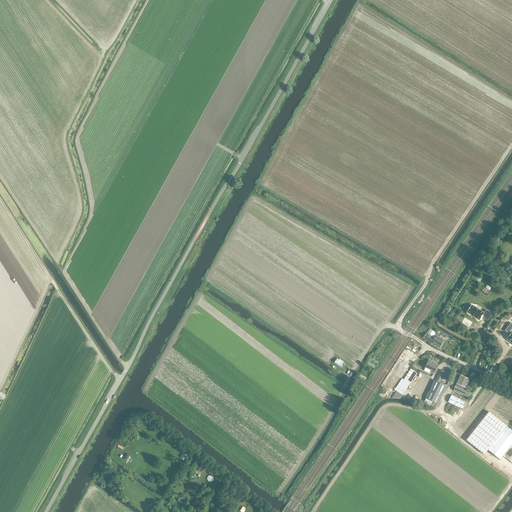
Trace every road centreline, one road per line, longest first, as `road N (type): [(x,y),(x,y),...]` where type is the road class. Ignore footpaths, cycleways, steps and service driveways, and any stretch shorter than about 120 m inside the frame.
road 1 (track): [(511,145),(395,327)]
road 2 (unclassified): [(239,163),(330,0)]
road 3 (track): [(290,478),(385,325)]
road 4 (residential): [(45,511),(125,370)]
road 5 (unclassified): [(511,386),(385,325)]
